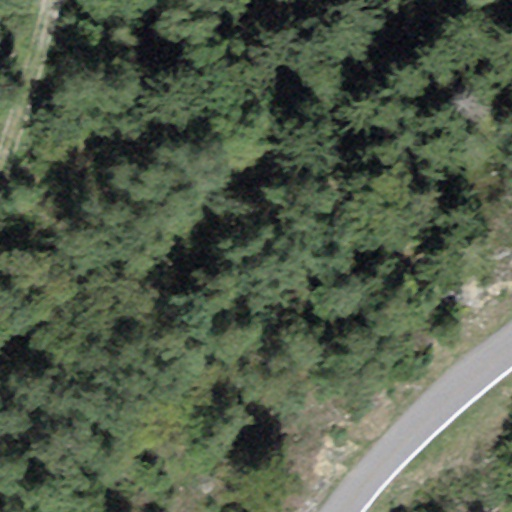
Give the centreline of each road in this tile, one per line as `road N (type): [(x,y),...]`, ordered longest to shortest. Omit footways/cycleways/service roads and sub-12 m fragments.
road 1 (unclassified): [(511,345),(417,424),(336,511)]
road 2 (track): [(0,176),(65,0)]
